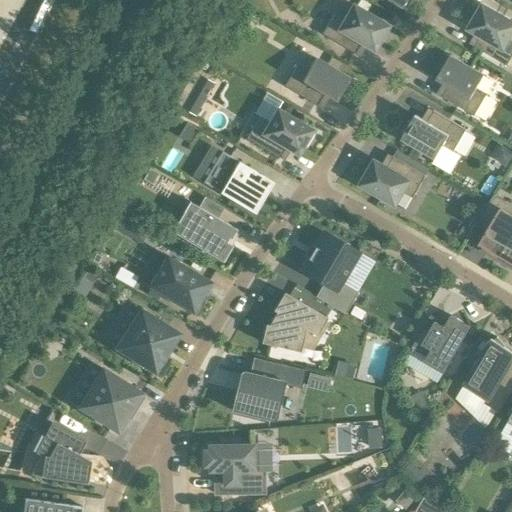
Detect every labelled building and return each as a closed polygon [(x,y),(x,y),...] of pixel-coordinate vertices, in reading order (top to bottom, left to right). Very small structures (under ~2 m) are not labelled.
[(356,0),(353,7),(362,12),(366,4),(359,0),(356,0)] [(388,0),(401,8),(402,7),(405,9),(410,0),(388,0)] [(511,39),(510,38),(511,34),(511,22),(483,6),(470,29),(482,36),(475,48),(508,67),(511,59),(511,39)] [(386,27),(353,7),(345,19),(335,13),(322,35),(354,54),(361,43),(373,50),(377,42),(381,44),(389,30),(386,28),(386,27)] [(485,76),(451,56),(450,57),(446,55),(438,70),(441,72),(437,80),(449,87),(442,98),(475,117),(488,95),(477,89),(485,76)] [(348,80),(349,79),(315,59),(308,71),(297,65),(284,87),(317,106),(323,95),(335,102),(340,94),(343,97),(352,82),(348,80)] [(215,85),(201,77),(182,109),(196,117),(215,85)] [(302,146),(305,149),(314,134),(310,132),(311,131),(277,111),(270,123),(259,117),(246,139),(279,158),(285,147),(297,154),(302,146)] [(427,123),(416,116),(411,124),(408,122),(399,136),(403,138),(402,139),(436,159),(443,147),(453,153),(466,130),(434,111),(427,123)] [(187,123),(178,137),(190,144),(199,130),(187,123)] [(505,166),(511,153),(511,151),(499,145),(491,159),(505,166)] [(273,183),(221,152),(203,183),(254,214),(273,183)] [(387,169),(375,162),(362,185),(396,205),(403,193),(414,199),(427,177),(394,157),(387,169)] [(158,174),(150,169),(144,180),(151,185),(158,174)] [(498,262),(511,236),(511,205),(495,195),(481,219),(491,225),(479,246),(480,246),(483,247),(481,251),(480,250),(480,251),(498,262)] [(236,230),(194,205),(188,215),(183,212),(182,213),(184,214),(173,232),(172,231),(171,232),(222,262),(223,261),(222,260),(230,247),(231,247),(232,246),(225,242),(228,238),(230,240),(236,230)] [(130,222),(125,231),(142,241),(147,232),(130,222)] [(301,271),(323,284),(315,297),(345,315),(358,292),(341,282),(358,253),(324,233),(316,247),(315,247),(313,250),(315,251),(311,258),(309,257),(307,260),(308,261),(301,271)] [(511,236),(498,262),(511,270),(511,236)] [(98,264),(101,258),(96,255),(92,261),(98,264)] [(167,257),(150,287),(151,287),(161,294),(168,298),(166,301),(181,309),(183,306),(192,312),(204,292),(201,290),(206,282),(209,284),(210,283),(167,257)] [(77,287),(88,294),(94,283),(83,276),(77,287)] [(146,295),(157,301),(161,294),(151,287),(146,295)] [(261,343),(300,353),(305,330),(316,337),(327,319),(283,293),(273,311),(275,313),(268,326),(265,325),(261,343)] [(179,334),(130,303),(106,342),(155,373),(179,334)] [(424,362),(444,374),(471,328),(451,316),(445,327),(440,324),(441,322),(431,316),(412,349),(427,358),(424,362)] [(511,391),(511,364),(511,363),(511,351),(506,348),(497,338),(494,341),(491,339),(464,386),(488,400),(486,405),(499,413),(511,391)] [(275,418),(283,384),(300,388),(304,371),(254,358),(250,374),(249,373),(245,373),(244,372),(242,373),(241,373),(240,374),(240,375),(236,391),(231,411),(269,420),(271,420),(272,420),(273,420),(274,419),(275,418)] [(352,380),(355,365),(337,361),(334,375),(352,380)] [(142,394),(103,369),(78,408),(117,432),(142,394)] [(416,414),(428,409),(422,395),(410,401),(416,414)] [(90,461),(78,455),(85,441),(50,423),(35,453),(40,456),(30,475),(86,483),(90,461)] [(384,449),(383,429),(367,430),(368,449),(384,449)] [(222,446),(208,446),(208,452),(203,452),(203,467),(209,467),(209,472),(219,472),(219,479),(218,479),(219,495),(264,494),(263,469),(254,469),(253,446),(237,446),(237,442),(222,442),(222,446)] [(411,464),(404,470),(417,484),(424,477),(411,464)] [(396,501),(406,509),(414,500),(404,492),(396,501)] [(452,511),(423,495),(414,510),(416,511),(452,511)] [(81,511),(82,507),(24,499),(22,511),(81,511)]
